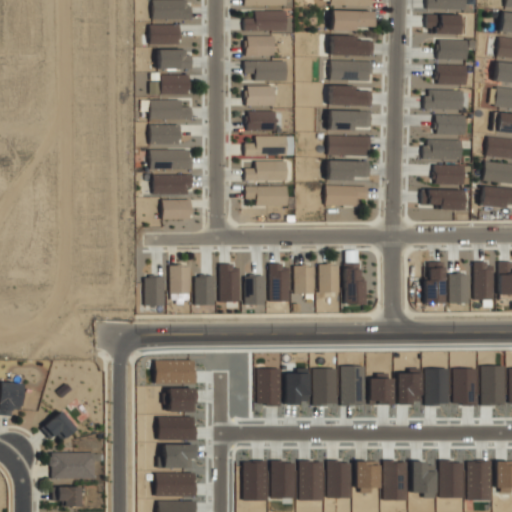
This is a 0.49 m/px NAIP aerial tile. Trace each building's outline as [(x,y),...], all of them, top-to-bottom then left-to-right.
[(189,0),(150,0),(150,18),(189,18),(189,0)] [(425,0),(425,8),(462,9),(462,0),(425,0)] [(241,19),(241,29),(284,29),(284,10),(251,10),(251,19),(241,19)] [(371,30),(371,10),(329,10),(329,30),(371,30)] [(456,34),(456,14),(423,14),(423,27),(431,27),(431,33),(456,34)] [(178,25),(148,25),(148,43),(178,43),(178,25)] [(243,55),(272,55),(272,35),(243,35),(243,55)] [(370,35),(327,35),(327,55),(370,55),(370,35)] [(511,57),(511,38),(497,36),(494,55),(511,57)] [(464,62),(464,41),(435,41),(435,62),(464,62)] [(155,50),(155,69),(189,69),(189,50),(155,50)] [(370,61),(328,59),(327,79),(369,80),(370,61)] [(284,60),(241,60),(241,79),(284,79),(284,60)] [(463,65),(434,64),(434,83),(462,84),(463,65)] [(149,83),(149,94),(186,94),(186,75),(157,75),(157,83),(149,83)] [(243,105),(272,105),(272,85),(243,85),(243,105)] [(368,105),(369,87),(327,86),(327,104),(368,105)] [(511,107),(511,88),(494,86),(492,105),(511,107)] [(460,90),(423,88),(422,108),(459,109),(460,90)] [(190,107),(180,107),(180,100),(148,100),(148,119),(190,119),(190,107)] [(273,110),(244,110),(244,130),(273,130),(273,110)] [(326,128),(367,128),(368,111),(327,110),(326,128)] [(511,113),(493,112),(492,132),(511,132),(511,113)] [(462,115),(433,114),(433,133),(461,133),(462,115)] [(178,125),(148,125),(148,144),(178,144),(178,125)] [(326,154),(366,155),(366,135),(326,134),(326,154)] [(289,135),(253,135),(253,144),(242,144),(242,155),(289,155),(289,135)] [(483,155),(511,157),(511,138),(485,136),(483,155)] [(421,158),(458,158),(458,139),(421,138),(421,158)] [(190,170),(190,150),(148,150),(148,170),(190,170)] [(359,179),(359,171),(366,171),(366,160),(325,160),(325,179),(359,179)] [(284,161),(253,161),(253,170),(242,170),(242,181),(284,181),(284,161)] [(511,164),(483,162),(481,182),(511,184),(511,164)] [(461,164),(431,164),(431,183),(461,184),(461,164)] [(190,175),(151,175),(151,193),(190,193),(190,175)] [(323,204),(356,204),(356,197),(365,197),(365,185),(323,185),(323,204)] [(511,204),(511,188),(480,185),(478,204),(501,207),(502,203),(511,204)] [(285,186),(242,186),(242,197),(253,197),(253,206),(285,206),(285,186)] [(460,209),(460,189),(424,189),(424,204),(435,204),(435,209),(460,209)] [(189,218),(189,199),(160,199),(160,218),(189,218)] [(360,262),(342,261),(341,303),(360,303),(360,262)] [(441,302),(440,261),(426,261),(426,279),(421,279),(422,303),(441,302)] [(491,299),(490,262),(471,262),(472,299),(491,299)] [(511,262),(496,262),(496,297),(511,297),(511,262)] [(238,263),(218,263),(218,302),(238,302),(238,263)] [(267,300),(286,301),(287,263),(267,263),(267,300)] [(336,291),(335,263),(316,264),(317,292),(336,291)] [(291,294),(311,295),(312,266),(292,265),(291,294)] [(167,294),(188,294),(188,266),(167,266),(167,294)] [(446,273),(447,303),(467,302),(466,273),(446,273)] [(242,304),(262,304),(262,275),(242,274),(242,304)] [(212,305),(213,275),(193,275),(192,305),(212,305)] [(162,306),(162,277),(142,277),(142,306),(162,306)] [(0,414),(9,415),(9,409),(19,409),(19,382),(0,381),(0,414)] [(57,431),(61,437),(73,429),(60,410),(40,424),(49,437),(57,431)] [(91,478),(91,460),(98,460),(98,452),(48,451),(47,477),(91,478)] [(78,504),(78,486),(54,486),(55,504),(78,504)]
